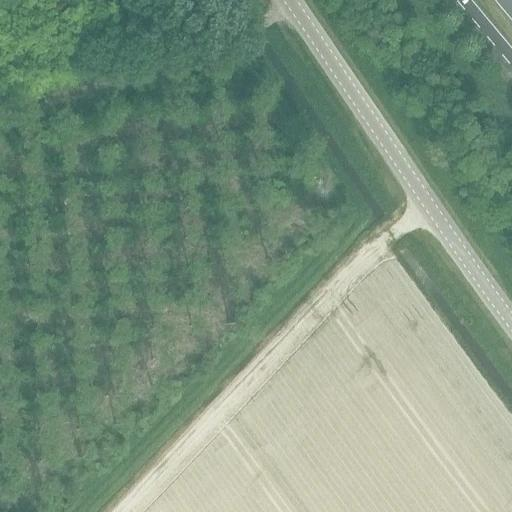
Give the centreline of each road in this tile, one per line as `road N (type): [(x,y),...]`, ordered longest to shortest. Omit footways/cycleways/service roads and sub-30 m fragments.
road 1 (unclassified): [(511,324),(288,0)]
road 2 (track): [(292,5),(236,44),(8,117),(0,111)]
